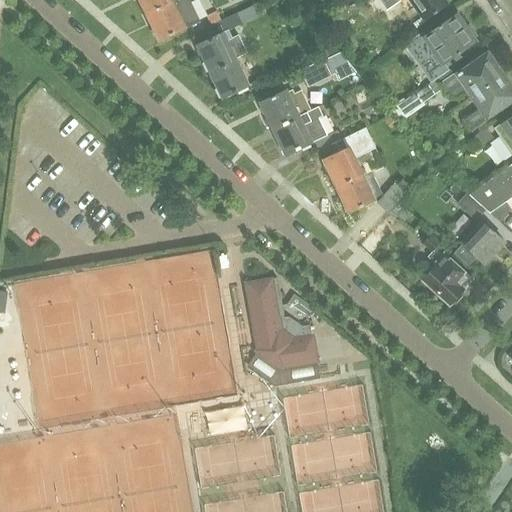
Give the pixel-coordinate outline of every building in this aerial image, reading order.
[(140,0),(147,14),(176,0),(140,0)] [(189,0),(176,0),(147,14),(161,41),(200,22),(189,0)] [(383,0),(388,5),(395,0),(401,0),(409,11),(416,6),(425,20),(448,4),(444,0),(383,0)] [(425,35),(429,42),(413,52),(433,81),(448,70),(444,64),(446,63),(447,65),(461,56),(460,54),(477,42),(474,38),(476,37),(470,27),(467,28),(457,13),(436,28),(425,35)] [(223,22),(227,30),(242,23),(238,15),(223,22)] [(198,46),(211,72),(237,59),(249,53),(240,35),(230,40),(226,32),(198,46)] [(474,95),(506,73),(499,64),(495,62),(489,54),(480,59),(479,58),(474,61),(475,63),(465,70),(463,68),(454,75),(450,69),(448,70),(433,81),(415,92),(421,100),(422,102),(443,88),(447,93),(457,96),(463,92),(474,95)] [(237,59),(211,72),(224,98),(250,85),(237,59)] [(323,60),(287,78),(292,88),(306,81),(308,87),(331,75),(323,60)] [(511,82),(506,73),(474,95),(483,108),(465,120),(472,130),(496,114),(494,112),(511,99),(511,87),(511,82)] [(260,101),(272,95),(264,80),(253,86),(260,101)] [(261,103),(274,129),(301,116),(300,115),(311,109),(302,91),(296,94),(294,90),(290,92),(289,89),(261,103)] [(325,153),(333,149),(326,136),(317,118),(323,115),(319,108),(312,111),(311,109),(300,115),(301,116),(274,129),(287,155),(315,141),(318,139),(325,153)] [(511,114),(500,123),(493,128),(511,153),(511,114)] [(476,134),(473,136),(479,144),(482,142),(492,135),(487,127),(476,134)] [(328,158),(324,160),(337,186),(363,173),(356,158),(359,157),(376,149),(365,128),(344,138),(348,148),(335,154),(333,149),(325,153),(328,158)] [(454,139),(458,147),(467,141),(462,134),(454,139)] [(511,164),(470,194),(487,210),(492,215),(501,222),(511,210),(505,201),(511,196),(511,164)] [(371,169),(363,173),(337,186),(349,212),(376,199),(383,195),(371,169)] [(395,183),(378,201),(390,213),(407,194),(406,194),(398,186),(395,183)] [(479,217),(487,210),(470,194),(467,192),(457,203),(476,221),(479,217)] [(391,213),(405,223),(412,215),(400,204),(391,213)] [(390,214),(383,222),(391,231),(400,221),(390,214)] [(464,242),(454,252),(468,266),(478,255),(485,262),(505,241),(484,222),(475,232),(465,242),(464,242)] [(430,234),(422,242),(432,251),(440,243),(430,234)] [(469,276),(446,254),(436,265),(425,278),(427,280),(426,284),(432,289),(436,288),(452,303),(453,302),(458,302),(464,296),(463,291),(465,290),(460,285),(469,276)] [(282,367),(317,362),(316,353),(315,353),(310,326),(302,327),(302,326),(290,318),(285,318),(278,278),(247,283),(258,350),(282,367)] [(295,295),(288,304),(308,319),(315,309),(295,295)]
